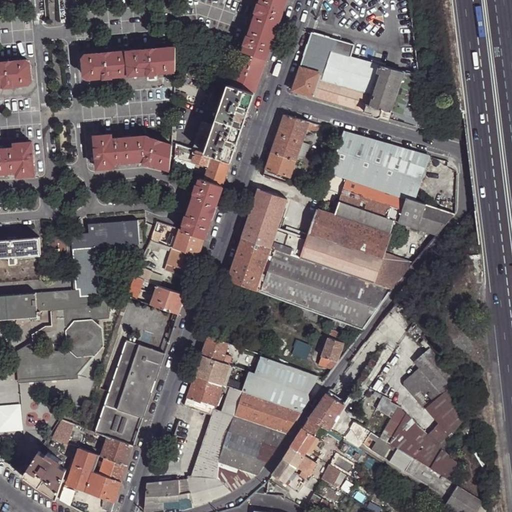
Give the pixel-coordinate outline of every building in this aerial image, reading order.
[(0,0),(0,86),(6,86),(7,87),(13,86),(13,85),(30,84),(32,80),(31,63),(27,60),(0,62),(0,0)] [(260,0),(259,5),(258,5),(256,11),(257,13),(248,37),(247,38),(245,43),(246,45),(244,51),(265,59),(273,37),(285,0),(260,0)] [(413,73),(380,65),(351,56),(354,45),(316,34),(312,32),(308,45),(309,45),(310,47),(308,54),(304,55),(300,67),(292,90),(365,111),(413,125),(424,128),(421,101),(416,61),(412,61),(413,73)] [(176,71),(176,47),(86,55),(83,58),(85,76),(88,78),(104,77),(106,78),(111,78),(112,76),(149,73),(151,74),(156,74),(157,73),(176,71)] [(254,93),(265,59),(244,51),(242,51),(230,85),(254,93)] [(204,64),(180,56),(179,68),(200,75),(204,64)] [(218,112),(228,84),(216,80),(206,108),(218,112)] [(247,113),(254,93),(230,85),(228,84),(218,112),(242,120),(244,112),(247,113)] [(238,141),(247,113),(244,112),(242,120),(218,112),(214,125),(237,133),(235,140),(238,141)] [(284,114),(266,169),(291,177),(296,161),(303,142),(308,127),(310,122),(284,114)] [(202,121),(193,149),(196,150),(205,152),(214,125),(202,121)] [(205,152),(231,161),(238,141),(235,140),(237,133),(214,125),(205,152)] [(428,157),(344,132),(330,172),(347,178),(406,198),(414,200),(428,157)] [(170,168),(172,145),(146,136),(112,139),(112,135),(95,136),(98,168),(114,167),(114,163),(142,160),(145,161),(145,162),(151,164),(152,163),(170,169),(170,168)] [(35,174),(32,142),(16,143),(16,148),(0,149),(0,172),(18,171),(18,175),(35,174)] [(303,142),(296,161),(303,163),(310,144),(303,142)] [(178,144),(175,170),(175,171),(191,176),(192,172),(195,163),(192,162),(196,150),(193,149),(178,144)] [(204,180),(222,186),(231,161),(205,152),(196,150),(192,162),(195,163),(204,166),(206,165),(207,166),(205,170),(207,171),(206,177),(204,180)] [(200,179),(204,180),(206,177),(192,172),(191,176),(200,179)] [(406,198),(347,178),(339,201),(339,202),(335,214),(317,209),(306,240),(277,229),(271,247),(374,283),(384,253),(391,234),(390,234),(394,221),(398,223),(406,198)] [(215,206),(222,186),(204,180),(200,179),(198,185),(197,186),(194,191),(195,192),(193,199),(215,206)] [(259,189),(242,237),(271,247),(277,229),(287,198),(259,189)] [(437,235),(455,214),(414,200),(406,198),(398,223),(437,235)] [(212,217),(215,206),(193,199),(189,210),(212,217)] [(205,237),(212,217),(189,210),(187,216),(186,217),(184,222),(185,223),(183,230),(205,237)] [(138,220),(89,224),(89,232),(91,247),(97,246),(140,243),(138,220)] [(172,248),(173,245),(159,240),(163,229),(173,232),(174,232),(175,228),(157,221),(156,225),(150,240),(151,241),(154,242),(161,244),(172,248)] [(300,237),(302,232),(286,226),(285,232),(300,237)] [(199,257),(205,237),(183,230),(179,229),(173,245),(172,248),(199,257)] [(89,232),(71,234),(73,249),(91,247),(89,232)] [(40,236),(0,239),(0,255),(41,253),(40,236)] [(242,237),(228,279),(328,316),(363,329),(392,289),(374,283),(271,247),(242,237)] [(160,249),(161,244),(154,242),(151,249),(159,252),(160,249)] [(100,286),(97,246),(91,247),(73,249),(75,276),(75,281),(80,281),(80,288),(76,288),(37,292),(39,310),(50,309),(65,307),(74,306),(82,306),(82,303),(92,302),(92,295),(101,295),(100,286)] [(193,273),(199,257),(172,248),(171,252),(167,264),(193,273)] [(374,283),(392,289),(413,263),(384,253),(374,283)] [(191,279),(193,273),(167,264),(165,270),(191,279)] [(149,282),(153,273),(153,272),(142,267),(140,271),(137,278),(144,281),(147,282),(149,282)] [(157,285),(160,286),(163,277),(153,273),(149,282),(150,282),(157,285)] [(137,300),(144,281),(137,278),(134,277),(128,293),(127,293),(126,296),(137,300)] [(179,313),(185,294),(160,286),(157,285),(151,303),(175,312),(179,313)] [(65,307),(67,331),(75,320),(90,319),(93,318),(108,316),(107,297),(109,297),(109,286),(100,286),(101,295),(101,301),(92,302),(82,303),(82,306),(74,306),(65,307)] [(0,319),(39,316),(39,310),(37,292),(0,294),(0,319)] [(33,345),(67,343),(67,331),(65,307),(50,309),(51,325),(44,325),(32,332),(33,342),(33,345)] [(93,318),(90,319),(100,328),(101,344),(92,354),(93,355),(95,355),(104,345),(102,327),(93,318)] [(100,328),(90,319),(75,320),(67,331),(67,343),(68,349),(77,357),(85,356),(93,355),(92,354),(101,344),(100,328)] [(208,336),(202,355),(230,365),(232,356),(224,354),(229,343),(208,336)] [(333,368),(338,362),(336,361),(343,342),(328,337),(318,362),(333,368)] [(127,340),(95,432),(96,432),(99,433),(108,436),(134,445),(165,353),(127,340)] [(421,342),(428,350),(430,348),(430,347),(424,340),(421,342)] [(33,345),(33,342),(15,352),(15,362),(17,362),(19,379),(78,375),(78,373),(77,363),(77,357),(68,349),(67,350),(34,352),(33,345)] [(224,354),(232,356),(235,350),(236,346),(229,343),(224,354)] [(244,354),(246,349),(236,346),(235,350),(241,352),(240,353),(244,354)] [(428,350),(414,362),(419,368),(442,394),(451,387),(458,380),(430,348),(428,350)] [(325,378),(254,352),(241,389),(302,411),(325,378)] [(83,367),(93,355),(85,356),(77,357),(77,363),(78,373),(83,367)] [(202,355),(195,373),(223,383),(230,365),(202,355)] [(230,365),(223,383),(226,384),(232,366),(230,365)] [(442,394),(419,368),(403,382),(426,407),(442,394)] [(235,415),(286,433),(302,411),(241,389),(226,384),(223,383),(195,373),(185,405),(212,414),(214,409),(222,386),(225,387),(223,392),(226,393),(227,390),(229,391),(242,395),(235,415)] [(466,419),(451,387),(442,394),(426,407),(438,424),(426,434),(408,412),(407,413),(401,409),(394,418),(386,434),(393,438),(390,443),(396,447),(399,449),(413,457),(415,459),(436,472),(451,481),(460,467),(443,448),(466,419)] [(199,454),(218,461),(235,415),(242,395),(229,391),(222,411),(214,409),(212,414),(199,454)] [(326,393),(308,418),(318,424),(325,430),(343,405),(326,393)] [(394,418),(401,409),(399,408),(400,406),(391,401),(392,399),(383,395),(376,410),(394,418)] [(0,431),(23,429),(20,403),(0,405),(0,431)] [(218,461),(257,474),(286,433),(235,415),(218,461)] [(308,418),(302,428),(313,436),(318,424),(308,418)] [(74,424),(63,420),(53,439),(62,442),(68,444),(70,437),(74,424)] [(365,445),(370,437),(369,436),(372,432),(355,422),(351,428),(361,441),(365,445)] [(89,429),(83,427),(82,431),(95,435),(96,432),(95,432),(89,429)] [(279,464),(272,475),(284,483),(293,471),(295,467),(303,455),(305,452),(315,438),(313,436),(302,428),(284,457),(279,464)] [(370,437),(378,442),(381,437),(372,432),(369,436),(370,437)] [(393,438),(386,434),(384,432),(381,437),(390,443),(393,438)] [(134,445),(108,436),(101,455),(104,456),(127,464),(134,445)] [(388,446),(390,443),(381,437),(378,442),(387,447),(388,446)] [(49,438),(24,475),(41,488),(58,498),(68,471),(66,469),(68,459),(60,452),(62,442),(53,439),(52,438),(51,439),(49,438)] [(318,440),(315,438),(305,452),(308,454),(318,440)] [(382,456),(387,447),(378,442),(373,450),(382,456)] [(340,450),(348,454),(351,448),(344,444),(340,450)] [(98,458),(99,454),(79,448),(76,459),(72,470),(67,483),(88,490),(94,472),(93,472),(98,458)] [(405,470),(413,457),(399,449),(398,452),(396,451),(389,461),(405,470)] [(218,477),(218,461),(199,454),(192,476),(203,476),(205,476),(218,477)] [(295,467),(300,470),(297,474),(306,480),(316,464),(303,455),(295,467)] [(122,481),(127,464),(104,456),(103,460),(98,473),(122,481)] [(428,485),(436,472),(415,459),(407,472),(428,485)] [(21,461),(16,468),(22,474),(29,465),(24,462),(21,461)] [(233,490),(257,474),(218,461),(218,477),(228,488),(230,486),(233,490)] [(329,463),(320,477),(331,484),(340,471),(329,463)] [(293,471),(284,483),(298,492),(306,480),(297,474),(293,471)] [(115,500),(122,481),(98,473),(94,472),(88,490),(103,496),(115,500)] [(195,506),(211,501),(205,476),(203,476),(192,476),(188,475),(188,478),(189,478),(195,506)] [(227,494),(233,490),(230,486),(228,488),(218,477),(205,476),(211,501),(227,494)] [(180,510),(195,506),(189,478),(188,478),(179,479),(180,507),(180,510)] [(360,483),(366,487),(369,482),(363,478),(360,483)] [(170,508),(180,507),(179,479),(158,481),(147,483),(145,511),(170,508)] [(64,486),(59,499),(69,503),(74,490),(64,486)] [(459,511),(477,511),(484,502),(458,486),(447,504),(459,511)] [(319,504),(322,498),(313,493),(310,499),(319,504)] [(109,511),(111,511),(115,500),(103,496),(103,508),(109,511)] [(326,509),(330,510),(333,505),(322,498),(319,504),(318,510),(326,509)] [(307,504),(318,510),(319,504),(310,499),(307,504)]
